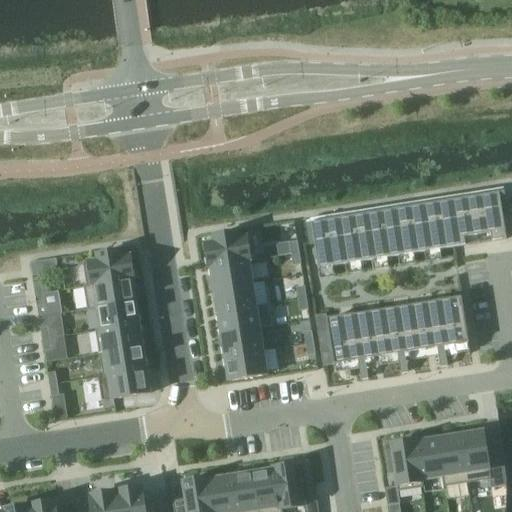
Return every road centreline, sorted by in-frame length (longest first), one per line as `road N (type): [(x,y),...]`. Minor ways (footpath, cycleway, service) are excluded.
road 1 (tertiary): [(457,72),(260,70),(139,89)]
road 2 (tertiary): [(142,124),(457,72)]
road 3 (residential): [(188,422),(142,124)]
road 4 (residential): [(0,453),(188,422)]
road 5 (residential): [(333,407),(511,378)]
road 6 (residential): [(188,422),(229,424),(333,407)]
road 7 (tertiary): [(0,137),(142,124)]
road 8 (tertiary): [(139,89),(0,110)]
